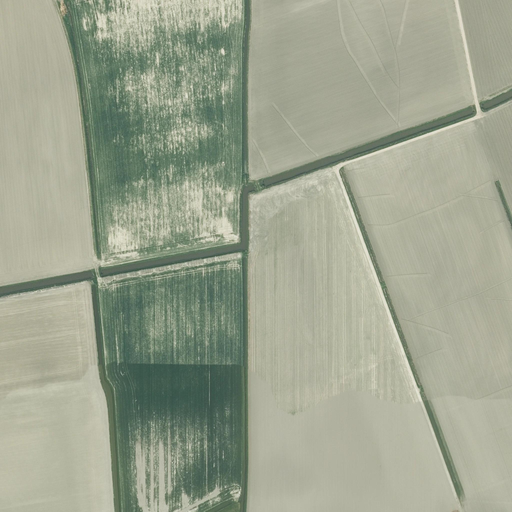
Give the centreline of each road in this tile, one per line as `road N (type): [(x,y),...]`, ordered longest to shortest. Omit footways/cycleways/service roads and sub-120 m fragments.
road 1 (track): [(462,511),(334,167),(511,102)]
road 2 (track): [(55,0),(82,134)]
